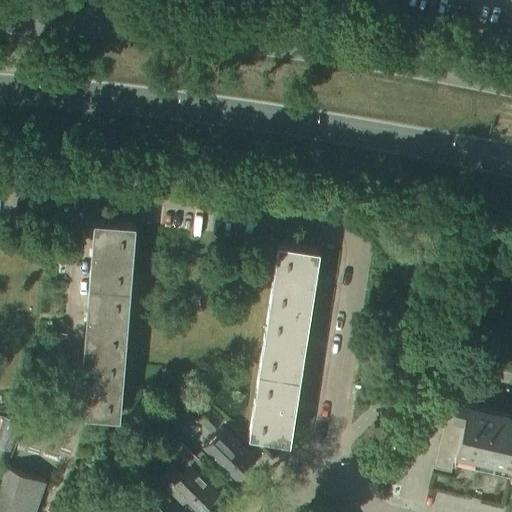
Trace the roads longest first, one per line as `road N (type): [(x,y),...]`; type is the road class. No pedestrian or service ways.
road 1 (primary): [(0,89),(65,90),(364,129),(511,162)]
road 2 (primary): [(511,82),(237,38),(0,19)]
road 3 (residential): [(77,185),(336,220),(351,237)]
road 4 (residential): [(59,414),(77,185)]
road 5 (residential): [(326,461),(351,237)]
